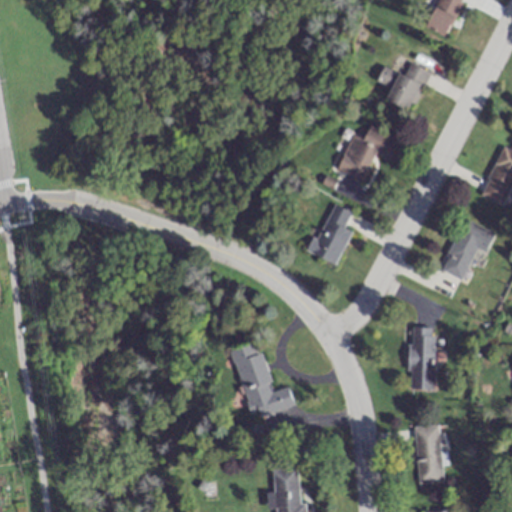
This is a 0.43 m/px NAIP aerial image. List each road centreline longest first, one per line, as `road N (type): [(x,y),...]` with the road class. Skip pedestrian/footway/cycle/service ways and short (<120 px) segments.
road 1 (residential): [(370,511),(358,392),(330,332),(294,294),(241,258),(77,197),(0,201)]
road 2 (residential): [(330,332),(361,315),(511,27)]
